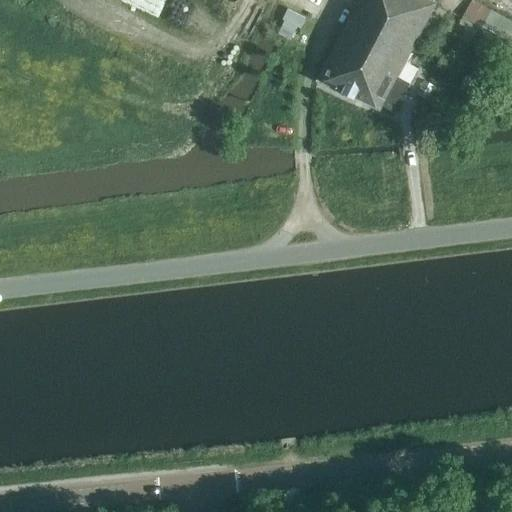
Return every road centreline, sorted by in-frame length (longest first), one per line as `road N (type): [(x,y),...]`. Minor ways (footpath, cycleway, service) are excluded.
road 1 (unclassified): [(0,290),(511,231)]
road 2 (unclassified): [(0,507),(511,449)]
